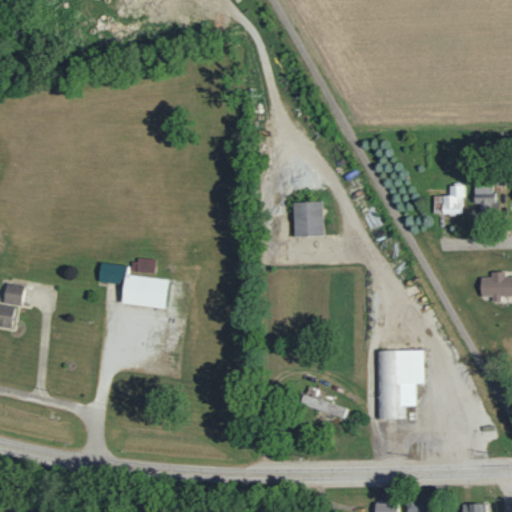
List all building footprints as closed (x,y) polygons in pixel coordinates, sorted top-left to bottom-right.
[(476,207),(494,207),(493,182),(475,183),(476,207)] [(463,212),(462,184),(449,185),(449,194),(441,194),(442,213),(463,212)] [(295,204),(321,203),(322,235),(297,236),(295,204)] [(134,257),(156,259),(154,276),(133,274),(134,257)] [(102,263),(127,266),(124,285),(106,283),(100,282),(102,263)] [(480,276),(480,295),(492,295),(492,300),(500,300),(500,295),(511,294),(511,275),(504,275),(504,270),(490,271),(490,276),(480,276)] [(126,275),(169,279),(165,309),(123,304),(126,275)] [(8,282),(24,284),(21,304),(4,302),(8,282)] [(0,304),(15,307),(12,328),(0,326),(0,304)] [(380,350),(426,350),(426,387),(417,387),(417,407),(406,407),(406,418),(380,419),(380,350)] [(305,394),(346,409),(343,419),(301,404),(305,394)] [(407,511),(431,511),(432,500),(407,500),(407,511)] [(396,511),(397,502),(375,501),(374,511),(396,511)] [(461,511),(485,511),(486,503),(462,503),(461,511)]
